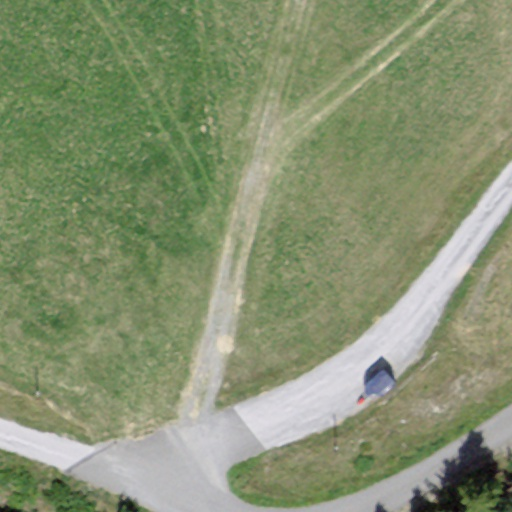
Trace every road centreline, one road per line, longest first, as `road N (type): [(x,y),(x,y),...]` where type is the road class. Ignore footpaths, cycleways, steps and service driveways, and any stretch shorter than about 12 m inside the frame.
road 1 (track): [(511,199),(403,347),(344,393),(259,440),(185,459),(167,500)]
road 2 (track): [(0,442),(118,478),(192,511)]
road 3 (track): [(396,511),(511,437)]
